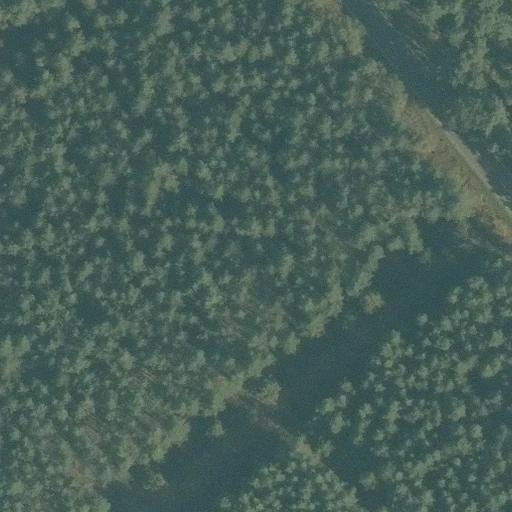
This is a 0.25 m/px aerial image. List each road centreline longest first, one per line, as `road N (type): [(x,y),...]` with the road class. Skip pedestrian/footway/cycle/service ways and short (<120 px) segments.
road 1 (track): [(144,511),(511,199)]
road 2 (unclassified): [(354,0),(511,199)]
